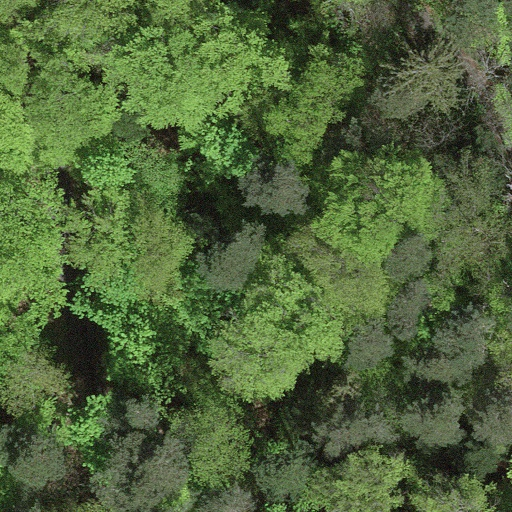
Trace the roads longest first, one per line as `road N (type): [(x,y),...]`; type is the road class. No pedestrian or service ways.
road 1 (residential): [(112,511),(25,0)]
road 2 (residential): [(401,0),(511,135)]
